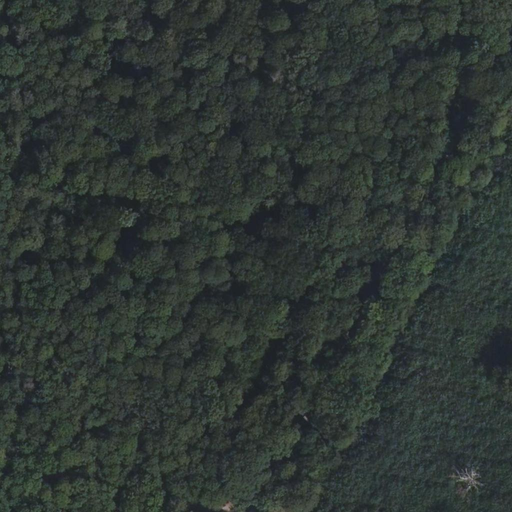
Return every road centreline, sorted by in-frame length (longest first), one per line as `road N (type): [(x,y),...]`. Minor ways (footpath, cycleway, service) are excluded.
road 1 (track): [(267,511),(511,43)]
road 2 (track): [(0,460),(243,511)]
